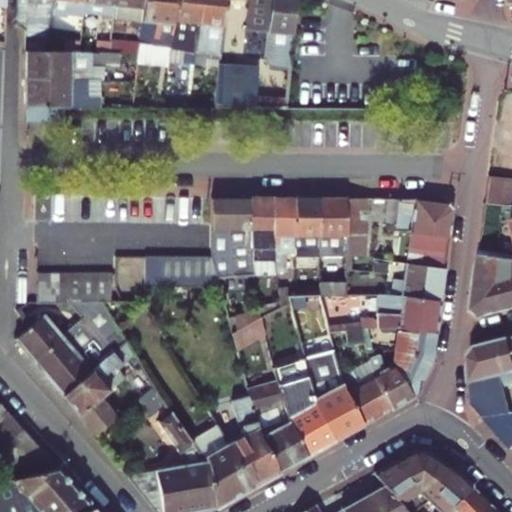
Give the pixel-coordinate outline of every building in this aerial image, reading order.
[(54,0),(16,0),(15,26),(28,27),(24,52),(48,52),(52,24),(54,0)] [(84,0),(54,0),(52,24),(64,25),(65,21),(82,23),(83,18),(84,0)] [(115,0),(84,0),(83,18),(113,21),(115,0)] [(145,0),(115,0),(113,21),(143,25),(145,0)] [(177,0),(145,0),(143,25),(142,40),(173,44),(177,0)] [(199,46),(203,0),(177,0),(173,44),(199,46)] [(227,0),(203,0),(199,46),(198,51),(198,54),(223,56),(227,0)] [(295,0),(254,0),(251,34),(266,35),(279,37),(277,60),(290,61),(295,0)] [(266,35),(251,34),(250,40),(265,42),(266,35)] [(198,54),(198,51),(186,50),(185,67),(197,67),(198,54)] [(24,52),(25,78),(70,79),(70,73),(90,73),(90,65),(98,65),(108,64),(107,53),(48,52),(24,52)] [(198,54),(197,67),(221,69),(223,56),(198,54)] [(90,65),(90,73),(98,73),(98,65),(90,65)] [(259,72),(221,69),(218,108),(256,108),(259,72)] [(70,79),(25,78),(25,106),(30,106),(30,120),(64,121),(64,107),(94,107),(95,80),(70,79)] [(511,192),(511,182),(495,181),(494,190),(511,192)] [(511,202),(511,192),(494,190),(492,202),(511,203),(511,202)] [(227,232),(227,199),(212,199),(213,258),(214,262),(217,278),(231,277),(227,232)] [(251,245),(251,200),(227,199),(227,232),(231,277),(254,274),(251,245)] [(273,231),(273,200),(251,200),(251,245),(254,274),(276,272),(273,231)] [(296,232),(296,200),(273,200),(273,231),(296,232)] [(321,237),(320,200),(296,200),(296,232),(296,250),(321,250),(321,237)] [(346,201),(320,200),(321,237),(333,237),(333,248),(345,248),(346,201)] [(448,205),(415,201),(346,201),(345,248),(375,248),(376,232),(411,235),(449,239),(453,211),(448,205)] [(407,268),(445,271),(449,239),(411,235),(407,268)] [(488,316),(511,310),(511,259),(485,256),(478,310),(488,316)] [(213,258),(144,257),(145,288),(219,287),(217,278),(214,262),(213,258)] [(445,271),(407,268),(403,299),(440,302),(445,271)] [(110,288),(110,273),(100,274),(100,288),(110,288)] [(36,288),(69,288),(69,274),(36,274),(36,288)] [(69,288),(100,288),(100,274),(69,274),(69,288)] [(321,284),(321,296),(345,295),(345,283),(321,284)] [(69,288),(36,288),(36,301),(69,301),(103,301),(110,301),(110,288),(100,288),(69,288)] [(321,296),(317,296),(324,318),(329,333),(344,331),(348,295),(345,295),(321,296)] [(375,329),(398,330),(436,334),(440,302),(403,299),(379,297),(375,329)] [(103,301),(69,301),(86,322),(106,306),(103,301)] [(64,395),(127,342),(106,306),(86,322),(63,339),(47,352),(39,343),(27,353),(64,395)] [(256,309),(233,318),(234,332),(257,320),(256,309)] [(44,316),(16,340),(27,353),(39,343),(47,352),(63,339),(44,316)] [(257,320),(234,332),(231,334),(235,349),(262,335),(257,320)] [(344,331),(329,333),(335,352),(336,356),(341,354),(339,350),(365,344),(361,328),(344,331)] [(373,349),(368,329),(361,328),(365,344),(366,348),(373,349)] [(398,330),(395,352),(433,358),(436,334),(398,330)] [(511,341),(483,349),(474,360),(477,404),(511,444),(511,341)] [(118,370),(135,355),(127,342),(64,395),(95,435),(117,417),(108,405),(105,407),(100,399),(125,380),(118,370)] [(307,377),(312,398),(313,401),(335,441),(363,425),(348,394),(342,374),(336,356),(335,352),(303,360),(308,376),(307,377)] [(395,352),(392,364),(414,397),(416,395),(432,361),(433,358),(395,352)] [(368,359),(373,376),(392,409),(414,397),(392,364),(382,371),(378,356),(368,359)] [(272,368),(276,382),(286,416),(307,456),(335,441),(313,401),(312,398),(307,377),(308,376),(303,360),(272,368)] [(342,374),(348,394),(363,425),(392,409),(373,376),(358,386),(353,371),(342,374)] [(286,416),(276,382),(251,390),(249,383),(245,384),(248,396),(257,430),(279,471),(307,456),(286,416)] [(230,441),(229,446),(250,488),(279,471),(257,430),(248,396),(232,400),(240,428),(242,427),(244,434),(239,435),(230,441)] [(19,424),(0,403),(0,436),(2,438),(19,424)] [(186,433),(172,413),(159,422),(180,452),(185,466),(127,477),(154,511),(188,511),(217,507),(204,460),(186,433)] [(204,460),(217,507),(250,488),(229,446),(212,416),(186,433),(204,460)] [(2,438),(33,475),(60,470),(19,424),(2,438)] [(390,480),(409,502),(425,488),(434,496),(461,467),(434,448),(421,446),(380,469),(390,480)] [(468,471),(461,467),(434,496),(449,510),(477,481),(468,471)] [(60,470),(33,475),(18,478),(11,481),(38,511),(68,511),(70,511),(88,502),(60,470)] [(300,511),(417,511),(409,502),(390,480),(332,511),(328,511),(322,500),(300,511)] [(449,510),(447,511),(500,511),(504,508),(477,481),(449,510)] [(431,500),(417,511),(432,511),(438,507),(431,500)]
